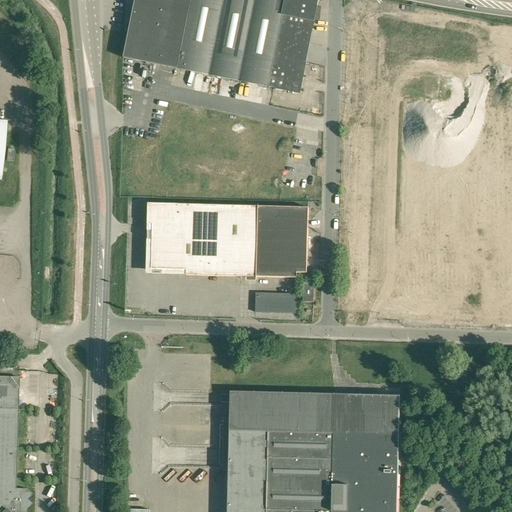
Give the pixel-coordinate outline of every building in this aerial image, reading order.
[(135,0),(130,28),(124,58),(212,76),(226,0),(135,0)] [(226,0),(212,76),(299,93),(317,0),(226,0)] [(299,128),(296,144),(307,146),(310,130),(299,128)] [(13,162),(15,149),(8,149),(7,161),(13,162)] [(309,208),(148,204),(148,224),(153,224),(152,269),(187,270),(186,275),(297,278),(297,273),(307,273),(309,208)] [(304,284),(303,301),(314,302),(314,284),(304,284)] [(296,313),(296,294),(256,293),(256,312),(296,313)] [(397,511),(400,395),(401,348),(223,343),(222,373),(230,373),(230,394),(221,394),(221,401),(230,402),(229,425),(220,424),(219,464),(228,464),(227,511),(397,511)] [(0,511),(26,511),(27,509),(32,504),(27,499),(32,495),(27,489),(15,489),(18,412),(16,412),(16,409),(18,409),(19,377),(0,376),(0,511)] [(185,484),(184,471),(176,471),(176,485),(185,484)]
